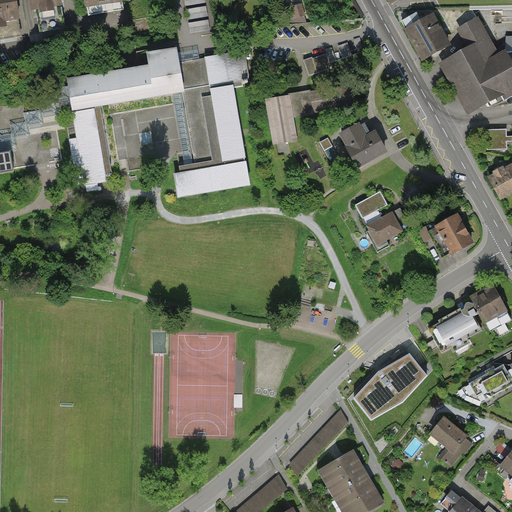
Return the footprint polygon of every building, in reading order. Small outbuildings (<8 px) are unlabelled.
[(19,0),(0,0),(0,40),(26,36),(19,0)] [(63,0),(29,0),(36,36),(69,30),(63,0)] [(86,0),(89,16),(124,10),(133,20),(157,16),(154,0),(86,0)] [(302,5),(290,9),(294,24),(307,23),(302,5)] [(207,8),(187,11),(188,21),(208,18),(207,8)] [(437,15),(407,31),(425,64),(455,48),(437,15)] [(449,62),(475,109),(502,94),(505,100),(511,96),(511,65),(506,54),(497,59),(476,21),(460,30),(471,50),(449,62)] [(209,22),(189,25),(191,35),(211,32),(209,22)] [(365,51),(360,38),(326,50),(327,54),(313,59),(313,58),(304,61),(309,76),(332,68),(330,64),(365,51)] [(179,62),(179,64),(186,62),(186,60),(189,59),(193,58),(193,61),(200,60),(199,50),(188,52),(177,53),(179,62)] [(151,69),(67,83),(68,87),(71,105),(85,187),(110,182),(98,111),(177,97),(183,96),(195,165),(174,169),(179,198),(249,186),(233,89),(249,86),(243,53),(207,59),(200,60),(193,61),(193,58),(189,59),(186,60),(186,62),(179,64),(179,62),(177,53),(177,51),(148,56),(151,69)] [(12,134),(0,136),(0,153),(0,155),(12,153),(14,153),(18,152),(16,141),(25,140),(30,139),(28,130),(44,128),(42,118),(58,115),(56,108),(71,105),(68,87),(51,89),(53,99),(38,101),(39,110),(24,113),(25,123),(19,124),(10,125),(12,134)] [(347,87),(264,101),(272,146),(299,142),(294,117),(350,108),(347,87)] [(362,121),(339,132),(357,168),(390,151),(378,127),(368,133),(362,121)] [(507,129),(486,130),(487,151),(507,150),(507,142),(511,141),(511,136),(507,137),(507,129)] [(0,173),(15,171),(12,153),(0,155),(0,153),(0,173)] [(511,167),(489,178),(501,201),(511,195),(511,167)] [(382,191),(355,205),(364,222),(391,208),(382,191)] [(394,212),(366,227),(377,248),(405,232),(394,212)] [(462,215),(433,229),(448,258),(477,245),(462,215)] [(428,223),(420,227),(425,239),(433,235),(428,223)] [(118,234),(108,232),(102,260),(111,262),(118,234)] [(472,300),(427,324),(443,352),(483,330),(477,320),(481,317),(486,326),(508,314),(492,284),(470,296),(472,300)] [(355,399),(369,415),(400,397),(424,372),(410,355),(379,372),(355,399)] [(511,386),(511,380),(503,366),(469,387),(480,406),(511,386)] [(341,413),(292,466),(299,475),(349,423),(341,413)] [(471,442),(444,419),(430,436),(442,446),(435,454),(450,467),(471,442)] [(376,490),(369,477),(359,460),(355,452),(326,469),(350,511),(367,511),(383,503),(376,490)] [(511,453),(501,468),(511,476),(511,453)] [(260,511),(287,489),(280,477),(237,511),(260,511)] [(449,511),(452,511),(462,500),(451,491),(441,505),(449,511)] [(452,511),(477,511),(467,504),(462,500),(452,511)]
